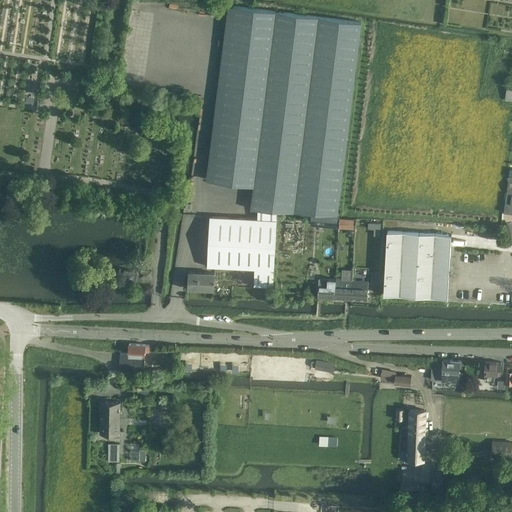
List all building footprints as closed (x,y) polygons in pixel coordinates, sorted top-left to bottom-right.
[(257,219),(276,220),(277,210),(338,214),(362,22),(233,6),(228,6),(206,181),(211,181),(252,187),(251,209),(258,209),(257,219)] [(319,217),(310,216),(310,226),(339,228),(340,218),(319,217)] [(273,288),(276,224),(276,220),(257,219),(210,217),(207,267),(254,269),(253,287),(273,288)] [(344,219),(340,218),(339,228),(349,229),(349,225),(343,224),(344,219)] [(380,236),(381,224),(368,223),(368,229),(374,229),(373,236),(380,236)] [(454,272),(450,267),(451,235),(386,231),(383,295),(448,298),(449,276),(454,272)] [(143,278),(150,279),(151,271),(141,270),(140,272),(124,270),(122,283),(136,285),(136,282),(142,282),(143,278)] [(214,274),(189,272),(188,289),(214,290),(214,274)] [(335,297),(351,298),(352,281),(341,281),(341,278),(336,278),(336,280),(335,297)] [(335,297),(336,280),(320,279),(319,285),(318,296),(335,297)] [(367,299),(368,283),(368,281),(352,280),(352,281),(351,298),(367,299)] [(129,344),(128,355),(121,355),(120,369),(135,369),(135,366),(144,367),(145,362),(145,355),(146,351),(149,351),(149,345),(146,345),(146,344),(129,344)] [(443,360),(443,361),(442,371),(443,371),(442,380),(458,381),(458,372),(459,372),(460,361),(443,360)] [(334,364),(316,361),(316,362),(311,362),(311,367),(315,368),(315,369),(333,372),(334,364)] [(503,362),(485,362),(484,381),(495,382),(495,373),(501,373),(501,369),(503,369),(503,362)] [(382,369),(381,376),(394,379),(395,372),(382,369)] [(395,383),(410,384),(411,376),(395,374),(395,383)] [(101,415),(100,434),(113,435),(113,438),(120,439),(120,435),(120,402),(101,402),(101,415)] [(400,460),(424,461),(426,411),(410,410),(409,427),(402,426),(400,460)] [(327,438),(327,446),(337,446),(337,439),(327,438)] [(490,457),(494,457),(510,458),(511,441),(496,440),(491,440),(490,457)] [(119,451),(108,451),(108,462),(119,462),(119,451)] [(140,462),(150,462),(150,453),(140,452),(140,462)] [(433,487),(443,488),(444,470),(434,469),(433,487)] [(399,493),(422,494),(423,485),(399,484),(399,493)]
